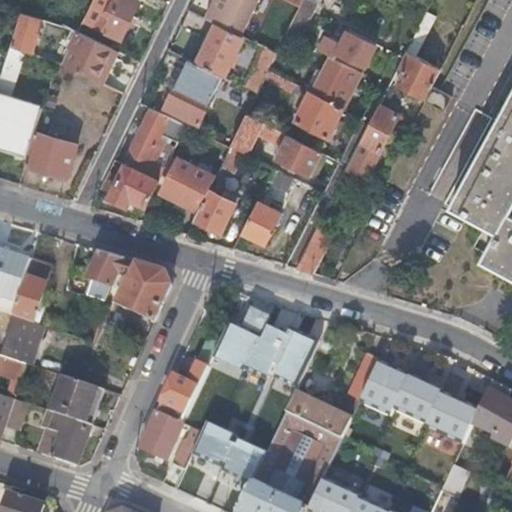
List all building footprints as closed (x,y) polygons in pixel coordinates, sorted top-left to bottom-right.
[(24,2),(19,0),(2,0),(0,6),(19,13),(24,2)] [(140,0),(113,0),(106,17),(105,16),(100,26),(106,29),(104,34),(121,42),(140,0)] [(216,0),(206,20),(217,26),(242,38),(260,0),(216,0)] [(316,17),(300,8),(286,36),(297,42),(309,20),(313,23),(316,17)] [(22,14),(12,49),(26,54),(30,55),(42,21),(37,20),(22,14)] [(426,14),(403,59),(397,72),(402,75),(396,86),(426,103),(432,90),(441,73),(415,58),(435,18),(426,14)] [(196,67),(222,79),(223,80),(229,68),(232,70),(239,56),(236,55),(244,39),(242,38),(217,26),(196,67)] [(351,33),(349,32),(341,47),(328,40),(321,54),(330,59),(334,61),(336,56),(363,70),(376,46),(351,33)] [(114,51),(78,34),(64,68),(98,83),(114,51)] [(0,86),(0,149),(28,158),(35,134),(40,119),(43,108),(12,99),(26,54),(12,49),(4,74),(0,86)] [(336,56),(334,61),(361,74),(361,75),(363,70),(336,56)] [(334,61),(330,59),(312,95),(343,110),(361,74),(334,61)] [(196,67),(189,63),(164,110),(198,127),(222,79),(196,67)] [(299,88),(268,72),(257,96),(266,101),(271,92),(268,84),(294,97),(299,88)] [(432,90),(426,103),(425,105),(444,114),(451,100),(432,90)] [(312,95),(305,91),(298,105),(304,108),(296,124),(328,140),(343,110),(312,95)] [(511,207),(511,91),(450,213),(497,237),(484,263),(511,277),(511,219),(507,217),(511,207)] [(399,116),(380,106),(370,125),(361,144),(380,154),(399,116)] [(186,128),(151,110),(129,155),(131,156),(126,167),(159,184),(165,172),(149,164),(151,160),(155,162),(158,156),(153,154),(161,137),(178,145),(186,128)] [(282,135),(246,116),(231,148),(244,154),(247,156),(259,131),(278,141),(282,135)] [(35,134),(28,158),(25,167),(67,180),(77,148),(35,134)] [(308,178),(320,155),(292,140),(280,164),(308,178)] [(380,154),(361,144),(355,154),(375,164),(380,154)] [(231,148),(230,150),(225,160),(238,167),(244,154),(231,148)] [(209,191),(215,179),(178,161),(172,173),(177,175),(166,197),(198,213),(209,191)] [(159,184),(126,167),(110,199),(128,209),(131,202),(147,210),(159,184)] [(268,184),(264,195),(285,204),(289,193),(268,184)] [(198,213),(194,222),(221,235),(236,205),(209,191),(198,213)] [(348,206),(333,198),(333,200),(310,245),(324,252),(348,206)] [(282,216),(258,204),(243,234),(266,246),(282,216)] [(296,271),(312,276),(324,252),(310,245),(296,271)] [(31,262),(31,260),(1,250),(0,253),(0,297),(10,301),(6,312),(13,315),(17,304),(30,263),(31,262)] [(135,264),(100,253),(88,280),(91,281),(95,282),(88,298),(92,300),(106,305),(108,302),(119,277),(128,280),(135,264)] [(52,269),(31,262),(30,263),(17,304),(13,315),(13,316),(34,323),(41,303),(47,306),(51,292),(45,290),(52,269)] [(166,273),(135,264),(128,280),(119,277),(108,302),(155,323),(172,285),(166,273)] [(91,281),(84,297),(88,298),(95,282),(91,281)] [(269,316),(252,308),(242,329),(228,323),(213,356),(244,370),(264,327),(269,316)] [(39,325),(34,323),(13,316),(0,355),(26,364),(39,325)] [(287,337),(264,327),(244,370),(267,381),(275,364),(287,337)] [(320,342),(291,329),(287,337),(275,364),(280,367),(274,380),(298,390),(320,342)] [(365,392),(380,360),(366,354),(351,386),(365,392)] [(26,364),(0,355),(0,373),(23,382),(29,365),(26,364)] [(481,408),(380,360),(365,392),(359,404),(390,418),(393,411),(425,426),(423,429),(462,448),(481,408)] [(181,423),(208,367),(196,362),(186,381),(174,375),(165,394),(157,412),(181,423)] [(106,391),(64,377),(52,412),(93,426),(94,426),(106,391)] [(511,390),(493,380),(489,387),(481,408),(462,448),(446,479),(441,490),(457,497),(478,452),(468,447),(477,426),(495,435),(493,438),(509,446),(511,439),(511,402),(507,399),(511,390)] [(351,420),(296,394),(287,414),(342,440),(348,427),(351,420)] [(10,417),(15,400),(0,395),(0,424),(1,425),(4,415),(10,417)] [(19,429),(27,404),(15,400),(10,417),(7,425),(19,429)] [(93,426),(52,412),(49,411),(44,428),(52,430),(43,455),(79,466),(93,426)] [(184,425),(181,423),(157,412),(140,448),(168,461),(184,425)] [(342,440),(287,414),(269,452),(254,483),(240,511),(307,511),(323,479),(338,448),(342,440)] [(269,452),(208,423),(193,454),(254,483),(269,452)] [(202,433),(193,429),(187,440),(185,440),(174,464),(186,470),(193,454),(202,433)] [(391,511),(323,479),(307,511),(391,511)] [(42,511),(45,505),(10,494),(3,511),(42,511)]
